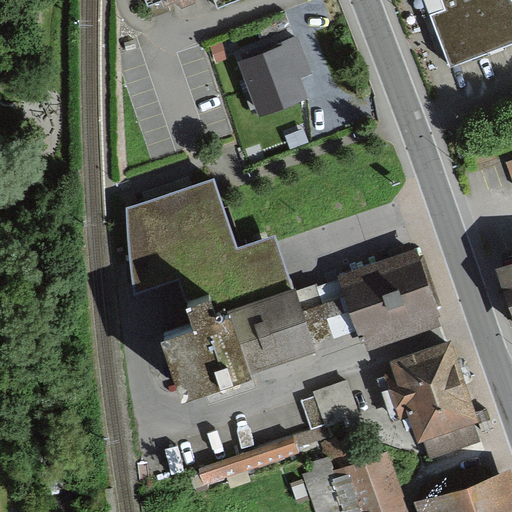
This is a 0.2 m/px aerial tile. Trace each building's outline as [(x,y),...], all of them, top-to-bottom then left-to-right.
[(144,0),(152,18),(171,10),(169,6),(175,3),(182,8),(196,2),(196,0),(214,0),(218,7),(236,0),(144,0)] [(445,54),(424,0),(417,0),(439,57),(445,54)] [(445,54),(451,67),(511,43),(511,0),(424,0),(431,15),(438,35),(445,54)] [(286,16),(257,26),(261,36),(290,27),(286,16)] [(249,86),(260,118),(310,100),(301,77),(311,73),(297,36),(284,41),(285,45),(239,61),(249,86)] [(236,55),(230,39),(210,46),(215,62),(236,55)] [(214,179),(126,208),(127,233),(130,267),(134,295),(178,280),(238,249),(214,179)] [(275,236),(238,249),(178,280),(187,309),(210,301),(215,316),(293,289),(275,236)] [(370,350),(439,326),(436,317),(440,315),(415,246),(336,273),(338,279),(320,285),(319,281),(293,289),(312,345),(356,329),(361,343),(367,342),(370,350)] [(511,268),(497,275),(511,314),(511,268)] [(293,289),(215,316),(210,301),(187,309),(193,325),(160,336),(183,405),(253,381),(251,376),(315,354),(312,345),(293,289)] [(395,420),(407,415),(418,443),(425,441),(431,457),(479,440),(474,424),(479,422),(449,341),(392,362),(396,374),(380,380),(395,420)] [(316,396),(304,400),(313,428),(359,413),(348,380),(314,391),(316,396)] [(322,441),(336,480),(332,482),(343,511),(408,511),(387,453),(379,456),(368,425),(322,441)] [(299,452),(294,437),(198,469),(203,484),(299,452)] [(511,511),(511,477),(509,470),(417,504),(419,511),(511,511)]
